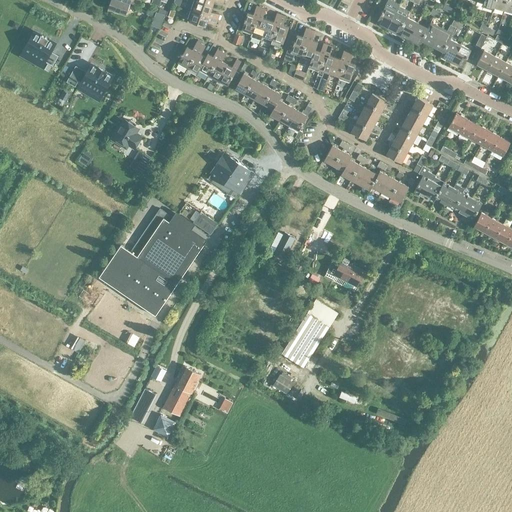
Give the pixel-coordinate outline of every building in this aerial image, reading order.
[(126,14),(130,3),(122,0),(110,0),(108,8),(126,14)] [(211,11),(213,5),(197,0),(194,0),(191,9),(218,18),(219,14),(211,11)] [(493,10),(494,6),(495,0),(477,0),(478,0),(483,3),(482,7),(493,10)] [(495,0),(494,6),(504,9),(506,0),(495,0)] [(248,32),(252,34),(261,7),(257,5),(254,14),(248,12),(247,13),(244,11),(241,20),(244,22),(241,30),(248,32)] [(376,23),(387,28),(396,11),(385,5),(376,23)] [(261,40),(262,35),(268,19),(263,17),(266,9),(261,7),(252,34),(251,36),(261,40)] [(164,15),(149,9),(147,14),(154,17),(151,25),(159,28),(164,15)] [(216,23),(218,18),(191,9),(187,20),(206,26),(208,20),(216,23)] [(387,28),(398,34),(407,16),(396,11),(387,28)] [(262,35),(273,39),(281,14),(277,12),(274,21),(268,19),(262,35)] [(281,14),(273,39),(271,43),(281,47),(283,43),(289,27),(283,25),(286,16),(281,14)] [(398,34),(409,39),(418,22),(407,16),(398,34)] [(432,45),(443,50),(452,33),(455,26),(458,21),(454,18),(451,23),(450,23),(446,30),(441,27),(432,45)] [(422,39),(422,40),(428,27),(418,22),(409,39),(419,45),(422,39)] [(422,40),(432,45),(441,27),(431,22),(428,27),(422,40)] [(495,30),(488,26),(486,31),(493,34),(495,30)] [(295,53),(301,56),(310,29),(306,27),(303,36),(297,34),(297,35),(293,33),(290,42),(294,44),(292,48),(288,46),(284,58),(292,61),(295,53)] [(309,64),(309,65),(315,49),(318,41),(312,39),(315,31),(310,29),(301,56),(311,59),(309,64)] [(441,56),(451,61),(460,43),(450,38),(453,33),(452,33),(443,50),(444,51),(441,56)] [(476,44),(482,47),(487,36),(481,33),(476,44)] [(232,43),(239,46),(242,36),(235,34),(232,43)] [(505,38),(498,34),(495,39),(503,43),(505,38)] [(49,56),(54,48),(47,44),(48,43),(40,39),(39,40),(33,36),(23,53),(51,70),(57,60),(49,56)] [(511,42),(505,38),(503,43),(509,46),(511,42)] [(189,66),(202,43),(197,41),(193,49),(187,46),(178,62),(188,68),(189,66)] [(309,65),(319,68),(328,44),(323,42),(320,51),(315,49),(309,65)] [(199,70),(206,56),(201,53),(206,45),(202,43),(189,66),(198,71),(199,70)] [(460,43),(451,61),(462,67),(471,49),(460,43)] [(319,68),(330,72),(335,56),(329,54),(332,45),(328,44),(319,68)] [(210,73),(222,50),(218,48),(213,55),(208,52),(206,56),(199,70),(208,75),(210,73)] [(330,72),(340,75),(348,51),(344,49),(341,58),(335,56),(330,72)] [(477,62),(488,68),(495,55),(484,49),(477,62)] [(210,73),(218,78),(227,63),(222,60),(226,52),(222,50),(210,73)] [(348,51),(340,75),(350,79),(355,63),(349,61),(352,52),(348,51)] [(488,68),(499,74),(506,61),(495,55),(488,68)] [(217,80),(227,86),(241,61),(237,58),(232,66),(227,63),(218,78),(217,80)] [(499,74),(510,80),(511,75),(511,64),(506,61),(499,74)] [(292,63),(289,71),(294,73),(297,65),(292,63)] [(293,77),(303,83),(306,73),(299,70),(300,66),(298,65),(293,77)] [(99,102),(109,84),(102,81),(103,79),(95,75),(95,76),(88,72),(84,80),(72,73),(63,89),(71,93),(75,88),(99,102)] [(236,87),(246,92),(253,78),(248,74),(244,72),(236,87)] [(324,89),(328,78),(321,76),(318,87),(324,89)] [(246,92),(255,98),(263,83),(253,78),(246,92)] [(255,98),(264,103),(272,88),(263,83),(255,98)] [(264,103),(273,108),(279,99),(282,94),(272,88),(264,103)] [(372,93),(367,102),(382,110),(387,101),(372,93)] [(418,96),(413,106),(427,114),(433,104),(418,96)] [(270,114),(280,119),(289,105),(279,99),(273,108),(274,108),(270,114)] [(367,102),(362,112),(377,120),(382,110),(367,102)] [(298,110),(289,105),(280,119),(290,125),(298,110)] [(303,113),(298,110),(290,125),(299,130),(307,115),(312,107),(307,105),(303,113)] [(413,106),(408,115),(422,123),(427,114),(413,106)] [(362,112),(357,121),(372,129),(377,120),(362,112)] [(449,126),(460,131),(467,118),(456,112),(449,126)] [(408,115),(403,125),(417,133),(422,123),(408,115)] [(460,131),(471,137),(478,124),(467,118),(460,131)] [(135,148),(142,137),(135,133),(138,128),(136,126),(136,125),(136,123),(131,120),(129,120),(128,121),(126,120),(119,131),(117,131),(115,135),(116,136),(114,138),(127,146),(128,144),(135,148)] [(372,129),(357,121),(351,131),(366,139),(372,129)] [(471,137),(481,143),(489,129),(478,124),(471,137)] [(403,125),(397,134),(412,142),(417,133),(403,125)] [(481,143),(492,149),(499,135),(489,129),(481,143)] [(397,134),(392,144),(407,152),(412,142),(397,134)] [(499,135),(492,149),(503,155),(511,141),(499,135)] [(407,152),(392,144),(387,154),(402,161),(407,152)] [(325,159),(334,165),(342,150),(333,145),(325,159)] [(450,149),(443,145),(440,150),(448,154),(450,149)] [(457,153),(450,149),(448,154),(454,158),(457,153)] [(342,173),(350,159),(352,155),(342,150),(334,165),(343,170),(342,173)] [(87,167),(93,158),(84,152),(78,161),(87,167)] [(151,157),(146,154),(136,170),(142,173),(151,157)] [(449,159),(445,157),(443,161),(441,164),(446,167),(449,159)] [(244,190),(255,173),(239,162),(238,160),(235,158),(233,159),(231,158),(228,163),(222,159),(218,166),(224,170),(220,175),(244,190)] [(342,173),(351,178),(359,164),(350,159),(342,173)] [(413,170),(419,173),(423,164),(424,162),(419,159),(413,170)] [(470,166),(480,171),(482,166),(472,161),(470,166)] [(351,178),(361,184),(369,169),(359,164),(351,178)] [(415,191),(424,197),(435,175),(436,174),(428,170),(429,168),(423,164),(419,173),(423,175),(415,191)] [(370,189),(372,185),(378,174),(369,169),(361,184),(370,189)] [(372,185),(382,190),(390,176),(380,171),(378,174),(372,185)] [(434,202),(435,198),(445,181),(435,175),(424,197),(434,202)] [(382,190),(391,196),(399,181),(390,176),(382,190)] [(399,181),(391,196),(401,201),(409,186),(399,181)] [(435,198),(445,203),(454,186),(445,181),(435,198)] [(445,203),(454,208),(463,192),(465,188),(456,183),(454,186),(445,203)] [(498,190),(505,194),(507,189),(500,185),(498,190)] [(454,208),(462,213),(470,196),(463,192),(454,208)] [(470,196),(462,213),(463,214),(463,215),(472,220),(473,219),(482,203),(470,196)] [(131,251),(121,244),(99,276),(156,315),(204,244),(164,217),(167,213),(160,208),(131,251)] [(218,223),(201,211),(193,223),(211,234),(218,223)] [(474,225),(485,231),(492,218),(481,212),(474,225)] [(485,231),(496,237),(503,223),(492,218),(485,231)] [(496,237),(507,242),(511,232),(511,228),(503,223),(496,237)] [(274,253),(286,258),(296,236),(284,230),(274,253)] [(334,274),(340,262),(333,259),(328,270),(334,274)] [(334,274),(357,286),(365,270),(342,259),(334,274)] [(317,298),(282,353),(304,367),(339,312),(317,298)] [(129,341),(135,344),(140,335),(134,332),(129,341)] [(82,353),(89,340),(78,334),(71,347),(82,353)] [(185,365),(164,406),(180,415),(192,392),(201,373),(185,365)] [(153,381),(161,384),(166,372),(159,369),(153,381)] [(290,380),(292,377),(283,372),(282,374),(280,373),(273,385),(287,393),(294,382),(290,380)] [(356,401),(358,395),(342,390),(340,396),(356,401)] [(225,396),(220,407),(228,411),(234,400),(225,396)] [(176,421),(161,413),(153,429),(168,437),(176,421)]
